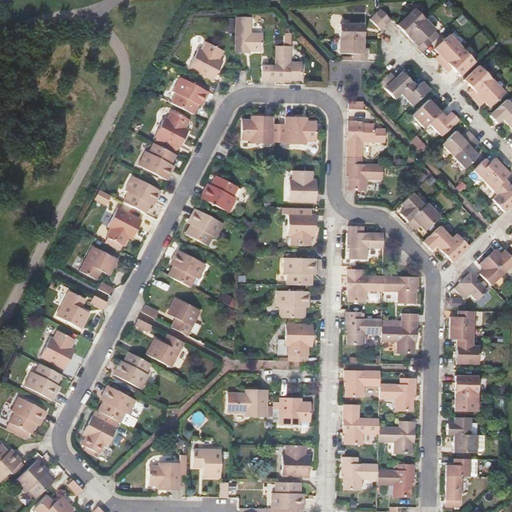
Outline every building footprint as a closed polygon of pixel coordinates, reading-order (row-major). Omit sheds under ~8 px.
[(379,8),(373,13),(384,24),(389,19),(379,8)] [(413,8),(396,24),(407,35),(423,19),(413,8)] [(368,17),(379,29),(384,24),(373,13),(368,17)] [(249,17),(234,17),(233,53),(243,53),(243,51),(260,52),(260,33),(248,33),(249,17)] [(417,45),(415,46),(420,52),(436,37),(433,33),(435,32),(423,19),(407,35),(412,41),(417,45)] [(338,22),(337,37),(362,38),(362,23),(338,22)] [(441,56),(437,61),(442,66),(462,47),(449,33),(433,48),(441,56)] [(288,34),(282,34),(281,44),(274,45),(274,65),(267,65),(267,80),(275,80),(283,81),(283,78),(300,79),(301,61),(289,61),(289,45),(288,45),(288,34)] [(351,52),(350,59),(366,60),(366,52),(362,52),(362,38),(337,37),(337,51),(351,52)] [(197,47),(187,66),(211,79),(219,64),(216,62),(222,49),(204,40),(200,48),(197,47)] [(475,60),(462,47),(442,66),(447,71),(451,67),(454,70),(459,75),(475,60)] [(471,87),(466,91),(471,97),(491,78),(478,64),(462,79),(468,84),(471,87)] [(379,82),(394,98),(400,93),(411,82),(401,71),(394,77),(389,72),(379,82)] [(171,92),(166,101),(188,112),(195,99),(198,101),(203,90),(175,76),(168,90),(171,92)] [(504,91),(491,78),(471,97),(477,103),(481,98),(489,106),(504,91)] [(400,93),(411,105),(428,89),(421,81),(415,86),(411,82),(400,93)] [(411,115),(423,128),(428,123),(440,112),(427,99),(411,115)] [(488,115),(496,123),(502,118),(506,123),(511,116),(511,105),(506,99),(488,115)] [(162,117),(153,136),(177,149),(184,133),(181,132),(187,119),(170,109),(165,118),(162,117)] [(428,123),(440,136),(457,119),(449,111),(444,116),(440,112),(428,123)] [(271,141),(277,141),(278,123),(271,123),(271,116),(254,115),(253,119),(239,119),(239,139),(248,139),(248,142),(270,143),(271,141)] [(284,123),(278,123),(277,141),(283,141),(283,143),(305,144),(305,141),(314,141),(315,121),(300,120),(300,116),(284,116),(284,123)] [(355,121),(346,121),(345,156),(360,157),(360,141),(384,141),(384,133),(380,130),(372,130),(372,124),(356,123),(355,121)] [(441,144),(452,156),(473,136),(468,131),(461,137),(454,130),(441,144)] [(472,149),(479,142),(476,139),(473,136),(452,156),(464,168),(478,155),(472,149)] [(168,166),(174,153),(152,142),(148,152),(144,150),(137,165),(164,179),(171,167),(168,166)] [(347,173),(347,178),(347,190),(354,190),(364,190),(365,179),(380,179),(381,164),(360,163),(360,157),(345,156),(345,173),(347,173)] [(472,169),(484,182),(501,166),(493,158),(488,162),(484,158),(472,169)] [(484,182),(496,195),(508,183),(503,178),(509,173),(501,166),(484,182)] [(287,183),(287,200),(314,201),(314,179),(311,178),(312,169),(291,168),(291,183),(287,183)] [(205,186),(200,197),(227,211),(235,196),(232,195),(236,186),(215,175),(208,187),(205,186)] [(127,191),(122,201),(143,212),(150,199),(153,201),(159,190),(131,176),(124,190),(127,191)] [(491,199),(503,212),(511,203),(511,187),(508,183),(496,195),(491,199)] [(107,204),(111,194),(99,190),(95,199),(107,204)] [(425,204),(413,191),(401,202),(406,207),(401,212),(408,220),(425,204)] [(440,215),(428,201),(425,204),(408,220),(414,226),(418,222),(425,229),(440,215)] [(104,234),(106,235),(122,243),(123,244),(130,231),(133,233),(141,218),(116,205),(106,224),(109,226),(104,234)] [(309,213),(309,208),(282,207),(282,213),(286,213),(286,230),(290,230),(290,244),(310,244),(310,235),(313,235),(313,213),(309,213)] [(221,223),(194,208),(193,209),(188,219),(191,221),(184,233),(206,245),(211,235),(214,237),(221,223)] [(366,246),(382,247),(382,233),(382,232),(362,232),(362,225),(346,225),(346,233),(346,241),(348,241),(348,258),(366,258),(366,246)] [(451,238),(439,225),(422,242),(430,250),(435,244),(439,249),(451,238)] [(468,246),(456,233),(451,238),(439,249),(446,257),(451,261),(468,246)] [(118,250),(122,243),(106,235),(102,242),(118,250)] [(108,272),(115,258),(90,246),(78,270),(94,278),(99,268),(108,272)] [(502,273),(511,263),(511,259),(503,250),(499,254),(494,249),(486,257),(502,273)] [(173,263),(167,275),(189,287),(193,277),(196,279),(204,265),(176,250),(170,261),(173,263)] [(286,273),(285,284),(310,285),(310,270),(314,270),(314,258),(282,257),(282,273),(286,273)] [(490,286),(502,273),(486,257),(478,264),(483,269),(478,274),(490,286)] [(365,290),(381,291),(381,275),(361,275),(361,269),(349,268),(346,268),(345,276),(345,284),(347,285),(347,302),(365,302),(365,290)] [(486,291),(474,278),(470,273),(469,273),(453,288),(463,299),(469,294),(475,301),(486,291)] [(417,286),(418,277),(381,275),(381,291),(397,291),(397,302),(415,303),(415,286),(417,286)] [(99,282),(96,288),(109,295),(112,289),(99,282)] [(83,299),(67,290),(54,315),(79,328),(86,314),(77,310),(83,299)] [(279,306),(279,317),(303,318),(303,303),(306,303),(307,291),(276,290),(276,306),(279,306)] [(89,301),(102,309),(105,302),(92,295),(89,301)] [(175,316),(170,327),(186,335),(198,310),(174,298),(167,311),(175,316)] [(459,301),(450,300),(450,307),(450,310),(456,310),(459,310),(459,301)] [(156,312),(143,305),(140,311),(153,318),(156,312)] [(449,316),(449,327),(472,328),(473,311),(456,310),(456,316),(449,316)] [(364,333),(380,333),(380,326),(380,318),(360,318),(360,312),(348,312),(344,312),(344,319),(344,327),(346,328),(346,345),(364,345),(364,333)] [(146,331),(149,325),(136,318),(133,324),(146,331)] [(414,336),(416,336),(416,320),(401,320),(401,326),(380,326),(380,333),(380,341),(396,341),(396,353),(414,353),(414,336)] [(287,357),(287,361),(307,361),(307,355),(308,340),(311,340),(312,323),(285,323),(285,338),(278,338),(277,354),(288,354),(287,357)] [(449,327),(448,339),(456,339),(456,345),(472,345),(472,328),(449,327)] [(48,337),(39,356),(62,369),(70,354),(67,352),(73,339),(55,330),(51,338),(48,337)] [(169,366),(182,342),(166,334),(161,344),(151,340),(144,353),(169,366)] [(456,345),(455,355),(455,362),(479,363),(479,345),(472,345),(456,345)] [(144,373),(149,363),(127,352),(121,365),(118,363),(112,374),(140,389),(147,374),(144,373)] [(52,388),(59,375),(38,363),(33,373),(30,372),(22,386),(50,400),(55,389),(52,388)] [(363,385),(379,385),(379,384),(379,371),(343,370),(343,377),(343,379),(344,380),(344,397),(362,397),(363,385)] [(479,375),(457,375),(455,393),(478,394),(479,375)] [(399,385),(379,384),(379,385),(378,399),(395,399),(394,411),(412,411),(413,394),(414,394),(415,386),(415,378),(407,378),(399,378),(399,385)] [(118,422),(122,424),(128,427),(133,418),(127,414),(133,400),(106,386),(101,396),(100,397),(103,398),(103,399),(100,405),(97,411),(117,422),(118,422)] [(266,406),(266,389),(259,389),(249,389),(249,392),(227,392),(226,412),(244,412),(244,415),(272,416),(272,412),(272,406),(266,406)] [(478,412),(478,394),(455,393),(454,411),(478,412)] [(295,397),(278,396),(278,423),(300,424),(300,421),(309,421),(309,401),(295,401),(295,397)] [(38,423),(44,411),(16,398),(9,412),(12,414),(7,423),(5,428),(16,433),(18,428),(27,433),(29,434),(35,421),(38,423)] [(114,428),(117,422),(97,411),(93,417),(114,428)] [(361,433),(377,433),(378,427),(378,419),(358,418),(358,412),(342,411),(342,427),(344,427),(344,444),(361,445),(361,433)] [(105,448),(114,428),(93,417),(90,416),(83,431),(86,433),(80,445),(97,455),(102,446),(105,448)] [(470,422),(470,417),(454,417),(454,424),(451,424),(449,435),(454,435),(470,435),(470,422)] [(414,437),(414,429),(414,421),(410,421),(398,421),(398,427),(378,427),(377,433),(377,442),(394,442),(393,451),(411,453),(412,437),(414,437)] [(5,428),(4,429),(23,439),(27,433),(18,428),(16,433),(5,428)] [(470,453),(477,453),(477,450),(483,450),(485,449),(485,436),(477,435),(470,435),(454,435),(453,445),(453,452),(457,453),(456,459),(469,459),(470,453)] [(0,479),(2,478),(19,461),(20,461),(11,451),(9,455),(0,445),(0,479)] [(304,459),(305,445),(285,445),(284,454),(281,454),(280,476),(308,477),(308,469),(308,460),(304,459)] [(219,478),(219,450),(192,449),(191,468),(204,468),(204,478),(219,478)] [(357,457),(346,457),(345,457),(341,457),(341,464),(341,473),(343,473),(342,485),(342,490),(360,491),(361,479),(376,479),(377,470),(377,464),(356,463),(357,457)] [(469,477),(469,459),(456,459),(453,459),(453,465),(445,465),(445,476),(460,476),(469,477)] [(27,491),(34,499),(52,482),(42,471),(44,469),(36,460),(13,482),(24,493),(27,491)] [(19,461),(2,478),(5,481),(22,465),(19,461)] [(160,491),(174,491),(177,491),(178,464),(156,463),(156,466),(155,466),(146,466),(146,486),(160,486),(160,491)] [(413,481),(413,472),(413,464),(409,464),(397,464),(397,470),(377,470),(376,479),(376,485),(392,486),(392,497),(410,497),(410,481),(413,481)] [(459,508),(460,476),(445,476),(444,499),(444,507),(459,508)] [(66,485),(76,496),(82,491),(71,480),(66,485)] [(271,493),(270,509),(302,510),(302,502),(302,497),(299,497),(299,483),(274,482),(274,493),(271,493)] [(32,509),(35,511),(69,511),(72,510),(61,499),(54,505),(45,497),(32,509)]
